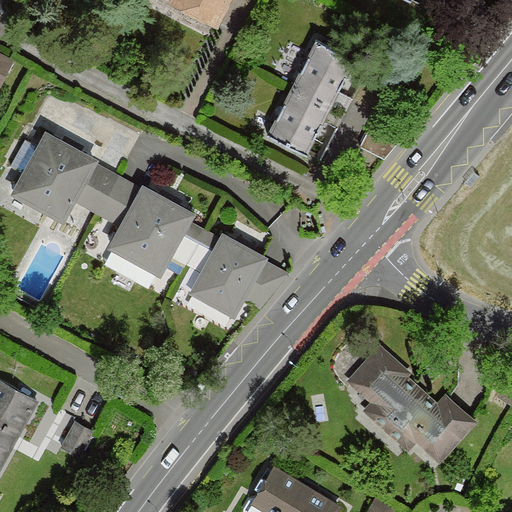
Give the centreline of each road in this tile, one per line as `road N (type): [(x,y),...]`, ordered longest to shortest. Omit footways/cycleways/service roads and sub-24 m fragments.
road 1 (residential): [(380,225),(0,28)]
road 2 (secondary): [(368,238),(204,426)]
road 3 (residential): [(204,426),(0,314)]
road 4 (secondary): [(511,62),(380,225)]
road 5 (unclassified): [(368,238),(439,303),(511,332)]
